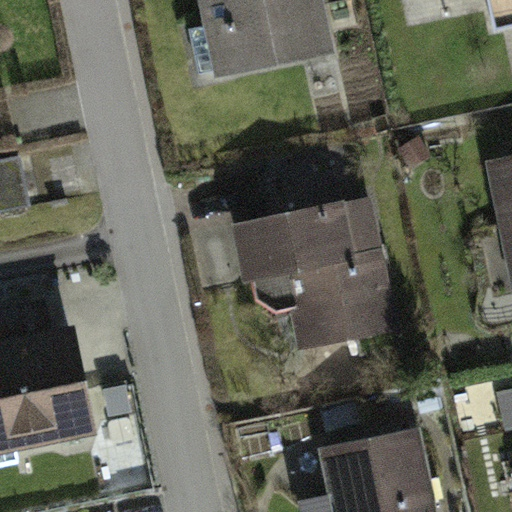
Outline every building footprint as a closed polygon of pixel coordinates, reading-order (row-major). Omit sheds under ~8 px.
[(329,0),(204,0),(221,84),(341,62),(329,0)] [(511,0),(453,0),(460,42),(511,33),(511,0)] [(0,161),(0,213),(32,207),(22,158),(0,161)] [(511,167),(494,171),(511,268),(511,167)] [(358,219),(239,238),(247,287),(303,278),(315,352),(402,338),(386,242),(363,246),(358,219)] [(57,311),(0,320),(0,460),(102,443),(84,340),(63,343),(57,311)] [(511,405),(489,411),(499,459),(511,456),(511,405)] [(442,511),(429,443),(332,461),(342,511),(442,511)]
